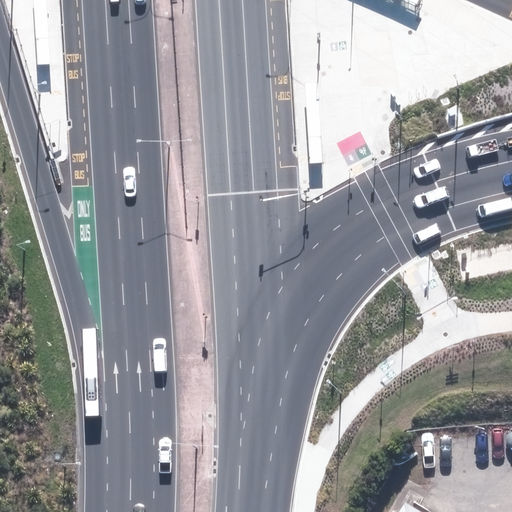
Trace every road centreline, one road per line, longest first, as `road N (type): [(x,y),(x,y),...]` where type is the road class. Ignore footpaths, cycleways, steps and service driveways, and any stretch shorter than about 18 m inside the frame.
road 1 (primary): [(151,511),(150,351),(127,0)]
road 2 (motorway): [(129,511),(93,354),(0,43)]
road 3 (primary): [(217,0),(239,379)]
road 4 (motorway): [(511,174),(438,185),(384,206),(339,238),(292,282),(239,379)]
road 5 (primary): [(239,379),(235,511)]
